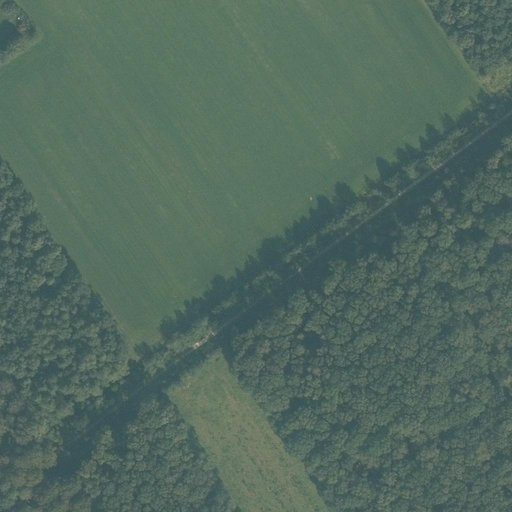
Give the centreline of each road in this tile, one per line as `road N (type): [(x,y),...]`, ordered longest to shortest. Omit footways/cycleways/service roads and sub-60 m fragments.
road 1 (track): [(34,467),(511,111)]
road 2 (track): [(511,127),(85,451),(46,460)]
